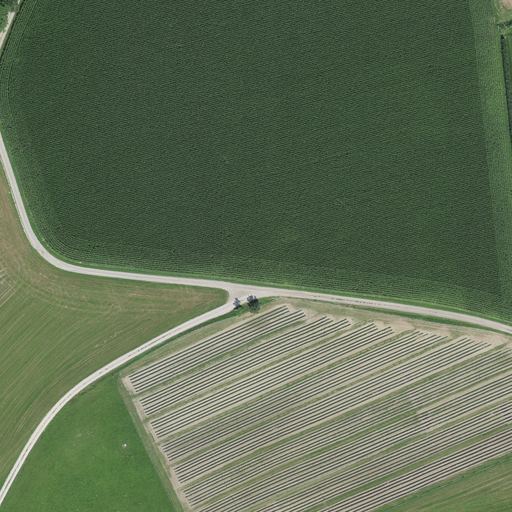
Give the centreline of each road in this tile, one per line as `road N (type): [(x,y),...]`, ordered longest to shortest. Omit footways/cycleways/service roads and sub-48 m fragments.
road 1 (track): [(511,330),(263,289),(78,272),(46,259),(32,241),(0,145)]
road 2 (track): [(0,498),(42,425),(79,387),(263,289)]
